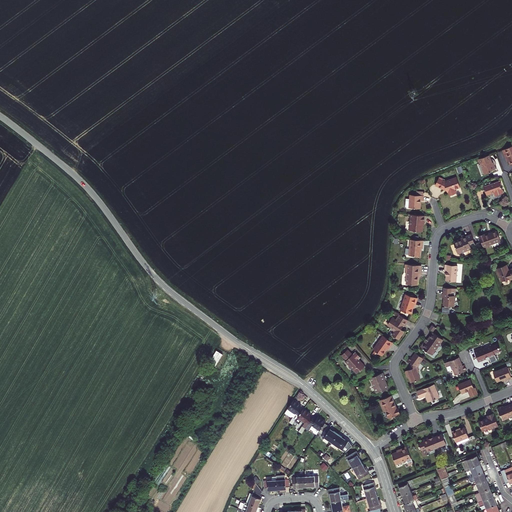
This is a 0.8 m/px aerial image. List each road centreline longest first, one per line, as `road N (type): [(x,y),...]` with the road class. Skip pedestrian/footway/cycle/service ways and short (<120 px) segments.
road 1 (unclassified): [(0,116),(85,185),(163,286),(295,379)]
road 2 (residential): [(416,421),(394,363),(427,312),(434,244),(443,230)]
